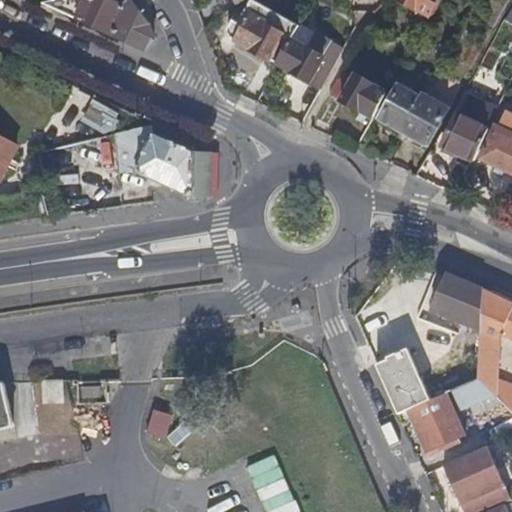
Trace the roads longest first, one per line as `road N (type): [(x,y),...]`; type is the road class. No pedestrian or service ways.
road 1 (residential): [(423,511),(338,322),(306,219)]
road 2 (secondary): [(306,219),(0,273)]
road 3 (residential): [(0,20),(200,110)]
road 4 (secondary): [(511,263),(414,221),(369,213),(306,219)]
road 5 (residential): [(306,219),(273,158),(200,110)]
